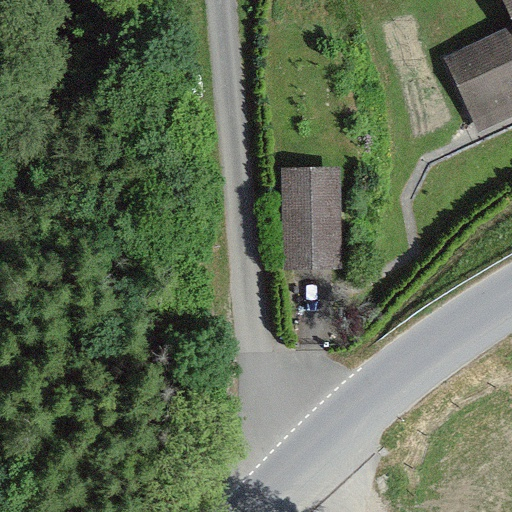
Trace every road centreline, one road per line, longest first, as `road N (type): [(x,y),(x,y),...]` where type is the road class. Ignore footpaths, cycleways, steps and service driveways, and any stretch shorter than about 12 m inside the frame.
road 1 (unclassified): [(317,456),(282,420),(257,369),(222,0)]
road 2 (tertiary): [(511,296),(383,393),(317,456)]
